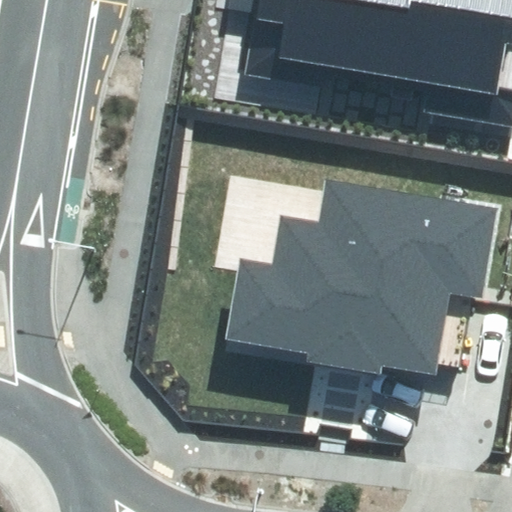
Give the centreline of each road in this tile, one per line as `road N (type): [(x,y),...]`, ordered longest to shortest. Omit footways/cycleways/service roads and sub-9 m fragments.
road 1 (tertiary): [(15,200),(29,254),(43,420)]
road 2 (tertiary): [(15,200),(46,0)]
